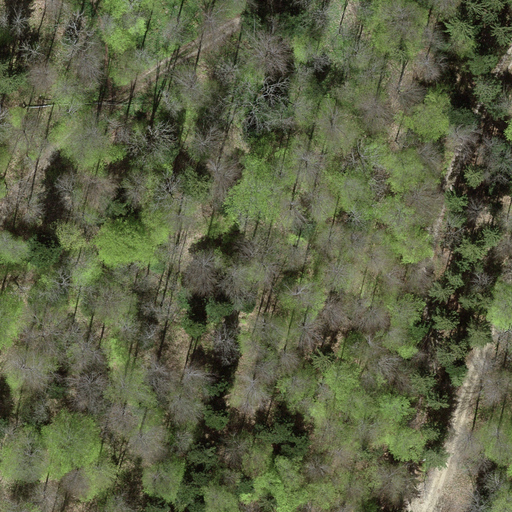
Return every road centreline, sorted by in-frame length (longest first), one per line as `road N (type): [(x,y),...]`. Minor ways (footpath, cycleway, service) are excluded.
road 1 (track): [(511,55),(446,190),(439,225),(445,316),(415,427),(418,511)]
road 2 (track): [(0,227),(95,114),(270,0)]
road 3 (track): [(430,511),(511,280)]
